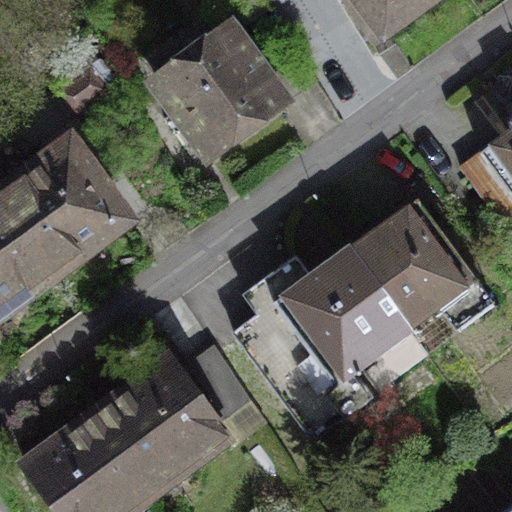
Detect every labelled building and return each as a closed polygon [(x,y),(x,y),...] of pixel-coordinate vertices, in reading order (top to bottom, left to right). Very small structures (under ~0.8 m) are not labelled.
[(368,0),(406,55),(439,34),(492,0),(368,0)] [(312,110),(245,22),(158,89),(223,176),(312,110)] [(130,103),(108,71),(67,99),(89,131),(130,103)] [(146,231),(84,147),(0,208),(0,332),(3,336),(33,314),(97,267),(146,231)] [(511,148),(497,159),(511,179),(511,148)] [(495,303),(424,217),(402,235),(337,287),(316,304),(383,390),(495,303)] [(220,384),(207,364),(144,407),(69,459),(42,477),(65,511),(186,511),(265,458),(300,433),(251,362),(237,372),(220,384)]
